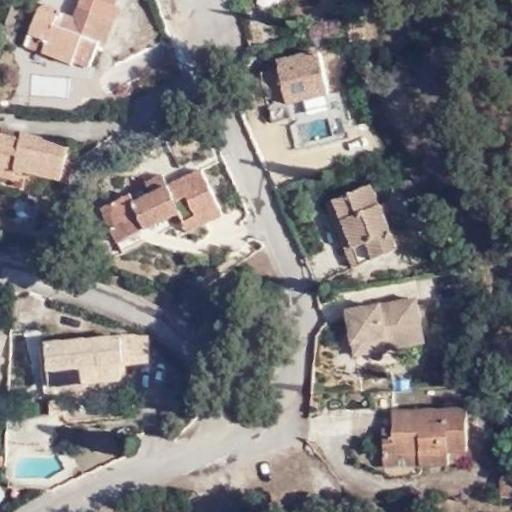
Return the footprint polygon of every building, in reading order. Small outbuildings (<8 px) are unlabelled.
[(99,1),(109,4),(109,0),(29,0),(26,10),(44,17),(41,27),(53,32),(56,25),(74,31),(75,28),(91,32),(93,23),(99,1)] [(101,26),(109,4),(99,1),(93,23),(101,26)] [(44,17),(26,10),(22,20),(41,27),(44,17)] [(71,38),(74,31),(56,25),(53,32),(71,38)] [(321,33),(276,39),(276,50),(259,52),(260,58),(263,85),(266,102),(287,99),(286,92),(285,82),(326,77),(321,33)] [(263,85),(260,58),(248,59),(252,86),(263,85)] [(285,82),(286,92),(327,87),(326,77),(285,82)] [(0,147),(13,150),(14,146),(58,156),(67,120),(22,109),(20,113),(0,108),(0,147)] [(97,183),(107,209),(118,204),(123,216),(177,194),(184,212),(219,197),(200,151),(167,165),(161,151),(142,158),(147,173),(131,178),(128,170),(97,183)] [(360,174),(322,185),(336,233),(331,235),(336,255),(381,242),(360,174)] [(118,204),(107,209),(112,221),(123,216),(118,204)] [(356,332),(355,346),(384,346),(384,337),(406,336),(406,298),(347,297),(347,313),(337,312),(336,332),(356,332)] [(337,297),(337,312),(347,313),(347,297),(337,297)] [(81,351),(123,351),(144,351),(144,324),(43,324),(45,370),(80,370),(81,351)] [(335,345),(355,346),(356,332),(336,332),(335,345)] [(384,337),(384,346),(406,346),(406,336),(384,337)] [(123,369),(123,351),(81,351),(80,370),(123,369)] [(381,423),(371,422),(370,447),(372,455),(381,463),(391,464),(400,460),(405,451),(431,452),(431,450),(431,438),(451,439),(451,398),(381,395),(380,411),(381,423)] [(371,411),(371,422),(381,423),(380,411),(371,411)] [(451,439),(431,438),(431,450),(451,449),(451,439)] [(477,466),(477,489),(511,488),(511,483),(508,465),(477,466)]
